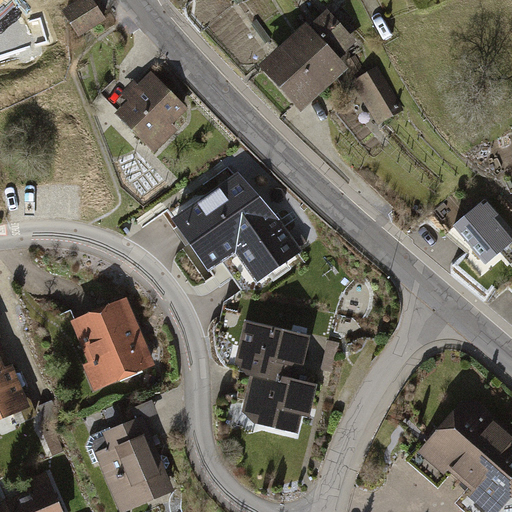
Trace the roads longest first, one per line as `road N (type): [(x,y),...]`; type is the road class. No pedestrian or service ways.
road 1 (residential): [(271,511),(212,473),(199,434),(195,356),(172,297),(106,244),(47,232),(0,236)]
road 2 (tertiary): [(138,0),(210,86),(441,296)]
road 3 (residential): [(441,296),(347,435),(326,511)]
